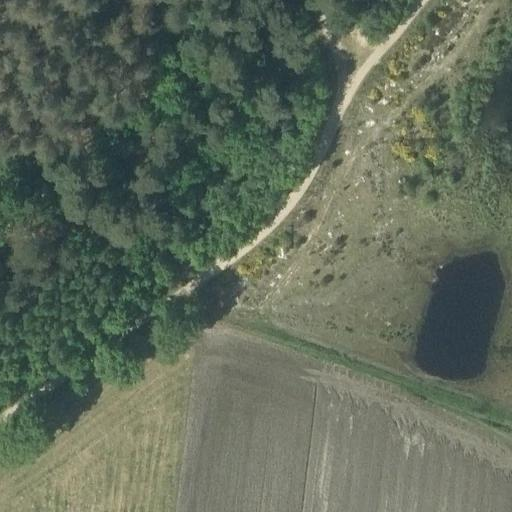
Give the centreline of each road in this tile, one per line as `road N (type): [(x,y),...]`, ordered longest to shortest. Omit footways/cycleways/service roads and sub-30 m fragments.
road 1 (track): [(0,425),(294,228),(337,155),(355,98)]
road 2 (track): [(217,285),(0,183)]
road 3 (track): [(355,98),(441,0)]
